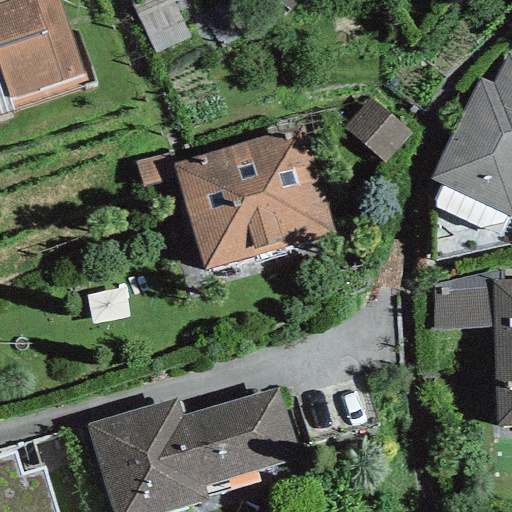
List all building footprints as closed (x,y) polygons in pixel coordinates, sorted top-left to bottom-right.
[(0,0),(0,114),(94,83),(77,31),(69,34),(57,0),(0,0)] [(294,0),(270,0),(286,12),(294,0)] [(492,83),(480,77),(430,178),(511,218),(511,53),(507,52),(492,83)] [(383,165),(411,134),(370,98),(342,130),(383,165)] [(176,162),(171,163),(176,177),(203,272),(333,235),(302,127),(176,162)] [(144,188),(176,177),(171,163),(176,162),(172,151),(136,163),(144,188)] [(433,332),(493,328),(491,282),(503,282),(501,271),(433,286),(433,332)] [(493,328),(496,426),(511,426),(511,281),(503,282),(491,282),(493,328)] [(176,398),(86,425),(112,511),(165,511),(206,500),(203,487),(301,457),(279,387),(182,416),(176,398)] [(0,511),(56,511),(43,466),(21,473),(14,448),(0,452),(0,511)]
